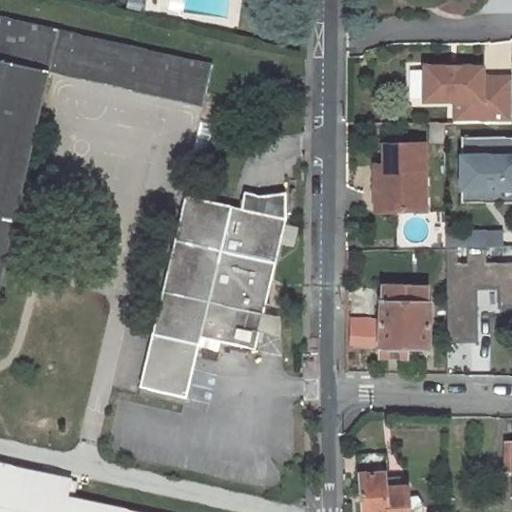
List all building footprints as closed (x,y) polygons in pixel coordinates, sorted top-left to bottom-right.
[(0,281),(51,76),(62,33),(0,19),(0,281)] [(204,112),(214,69),(62,33),(51,76),(204,112)] [(471,108),(472,121),(511,120),(511,76),(485,77),(485,67),(428,67),(428,100),(457,100),(464,100),(471,108)] [(457,100),(457,121),(472,121),(471,108),(464,100),(457,100)] [(511,136),(460,136),(460,153),(511,153),(511,136)] [(425,209),(422,141),(383,142),(383,162),(385,209),(425,209)] [(511,153),(460,153),(460,204),(511,202),(511,153)] [(373,162),(375,209),(385,209),(383,162),(373,162)] [(256,347),(289,217),(190,193),(142,382),(188,394),(203,333),(256,347)] [(499,303),(511,303),(511,261),(454,262),(454,245),(447,246),(447,263),(449,263),(450,304),(474,305),(474,287),(498,287),(499,303)] [(424,289),(424,275),(378,274),(377,319),(377,345),(376,352),(406,353),(406,342),(427,343),(428,290),(424,289)] [(377,319),(350,318),(349,344),(377,345),(377,319)] [(361,452),(364,511),(422,511),(423,507),(418,496),(411,495),(405,495),(405,475),(384,476),(384,466),(389,465),(387,449),(361,452)] [(141,511),(66,493),(70,475),(0,459),(0,511),(141,511)]
